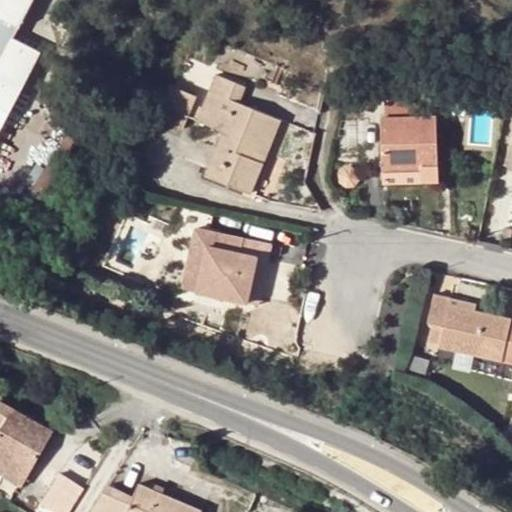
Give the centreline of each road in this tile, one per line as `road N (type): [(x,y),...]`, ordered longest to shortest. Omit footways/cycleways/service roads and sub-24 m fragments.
road 1 (secondary): [(471,511),(383,459),(192,393)]
road 2 (residential): [(511,271),(374,248),(354,266),(336,350)]
road 3 (secondary): [(192,393),(403,511)]
road 4 (secondary): [(192,393),(0,319)]
road 5 (track): [(338,71),(320,189),(354,266)]
road 6 (unknown): [(166,359),(83,511)]
